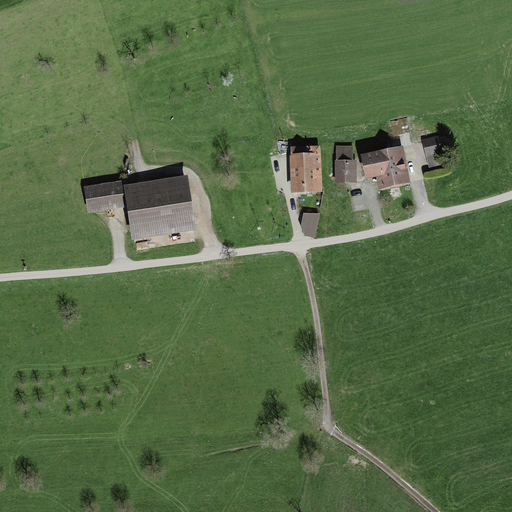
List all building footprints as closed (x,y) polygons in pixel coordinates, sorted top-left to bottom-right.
[(445,138),(426,141),(432,169),(450,165),(445,138)] [(407,146),(366,155),(371,181),(381,177),(383,190),(417,184),(407,146)] [(324,147),(293,148),(295,193),(326,192),(324,147)] [(359,149),(338,149),(339,184),(361,184),(359,149)] [(271,156),(248,163),(258,199),(281,192),(271,156)] [(193,176),(86,187),(91,214),(131,208),(135,236),(202,228),(193,176)] [(371,211),(356,215),(359,230),(374,226),(371,211)] [(308,214),(304,227),(309,238),(318,240),(322,215),(308,214)]
